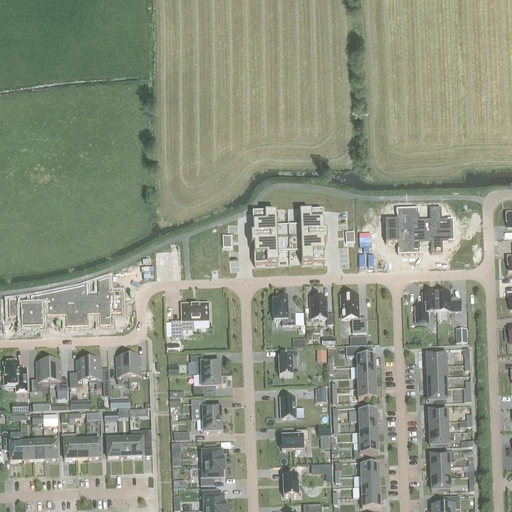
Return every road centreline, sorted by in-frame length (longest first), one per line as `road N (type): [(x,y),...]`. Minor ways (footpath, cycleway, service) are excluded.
road 1 (residential): [(0,345),(131,339),(139,336),(147,290),(245,284)]
road 2 (residential): [(498,511),(489,273)]
road 3 (residential): [(404,511),(396,278)]
road 4 (residential): [(252,511),(245,284)]
road 5 (residential): [(0,498),(154,493)]
road 6 (residential): [(245,284),(396,278)]
